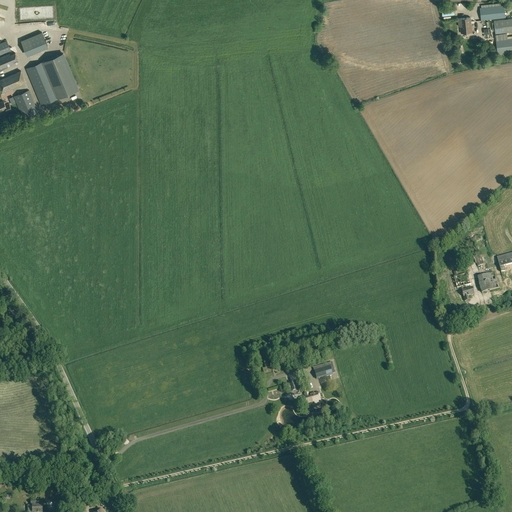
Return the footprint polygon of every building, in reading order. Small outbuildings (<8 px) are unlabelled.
[(504,5),(480,8),(481,20),(505,17),(504,5)] [(471,17),(458,19),(459,27),(460,26),(461,33),(472,32),(471,17)] [(511,18),(494,21),(495,34),(511,31),(511,18)] [(511,38),(496,40),(497,53),(511,51),(511,38)] [(10,39),(7,41),(0,43),(0,54),(14,49),(10,39)] [(44,61),(26,69),(41,105),(60,97),(79,90),(64,52),(44,61)] [(10,53),(0,57),(0,68),(14,63),(13,61),(18,59),(15,53),(11,55),(10,53)] [(21,71),(0,79),(0,85),(3,92),(26,83),(21,71)] [(29,90),(14,96),(24,120),(39,113),(29,90)] [(9,104),(5,105),(3,101),(0,102),(0,111),(5,109),(7,112),(11,110),(9,104)] [(482,233),(467,238),(469,244),(474,256),(468,258),(472,269),(474,273),(479,271),(478,266),(484,264),(481,255),(479,256),(474,243),(484,240),(482,233)] [(499,268),(500,268),(504,267),(511,264),(511,253),(497,257),(499,268)] [(495,272),(477,277),(481,293),(499,288),(495,272)] [(468,273),(454,277),(457,288),(461,287),(465,301),(469,300),(468,296),(474,294),(468,273)] [(322,368),(314,370),(317,380),(333,375),(329,364),(321,366),(322,368)] [(295,382),(289,384),(291,392),(297,390),(295,382)] [(305,396),(303,397),(305,406),(320,401),(318,392),(309,395),(308,393),(304,394),(305,396)] [(35,500),(31,501),(31,504),(32,504),(32,511),(42,511),(42,506),(35,506),(34,504),(35,504),(35,500)]
